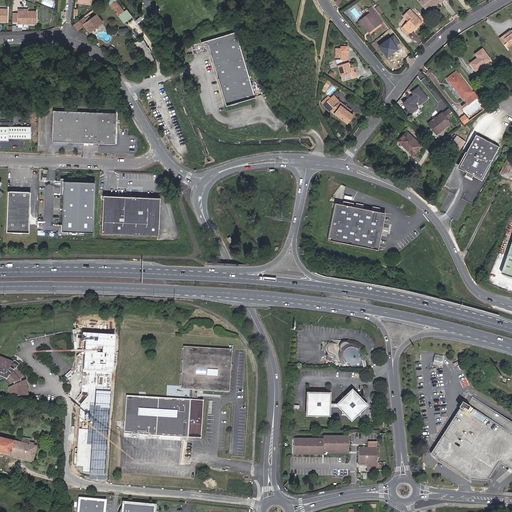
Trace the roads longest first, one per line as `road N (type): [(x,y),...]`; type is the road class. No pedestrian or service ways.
road 1 (unclassified): [(262,508),(70,479),(67,401),(23,353)]
road 2 (trunk): [(485,321),(369,294),(213,276)]
road 3 (trunk): [(237,293),(358,307),(495,339)]
road 4 (tertiary): [(274,409),(269,356),(200,206),(203,186)]
road 5 (trunk): [(0,286),(237,293)]
road 6 (unclassified): [(343,166),(413,197),(478,294),(511,305)]
road 7 (trunk): [(485,321),(415,297),(314,278),(292,237)]
road 8 (trunk): [(213,276),(0,272)]
road 9 (trunk): [(237,293),(368,317),(386,335),(392,368)]
road 10 (unclassified): [(0,159),(137,164),(160,152)]
road 11 (unclassified): [(160,152),(104,60),(65,39)]
road 12 (residential): [(503,0),(435,44),(397,88)]
road 13 (trunk): [(392,368),(404,344),(423,333),(495,339)]
